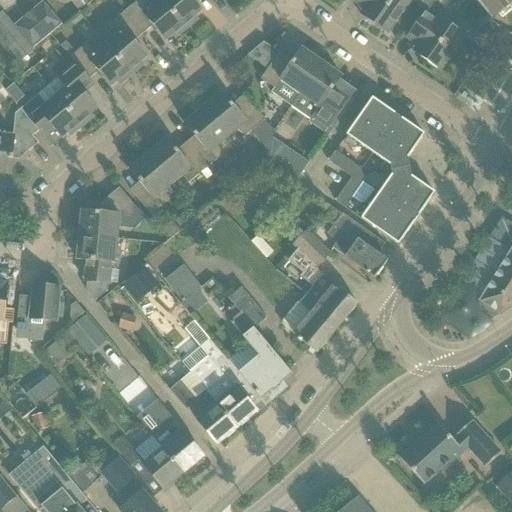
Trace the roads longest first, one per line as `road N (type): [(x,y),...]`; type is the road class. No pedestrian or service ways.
road 1 (residential): [(496,147),(284,3),(45,204)]
road 2 (primary): [(401,296),(307,417),(218,511)]
road 3 (primary): [(257,511),(384,400),(452,361)]
road 4 (primary): [(496,147),(401,296)]
